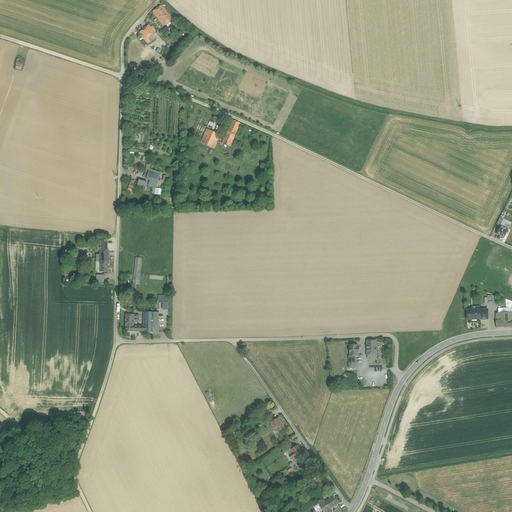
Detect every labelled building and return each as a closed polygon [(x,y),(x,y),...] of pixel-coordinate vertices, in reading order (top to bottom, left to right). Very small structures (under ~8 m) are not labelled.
[(153,12),(159,20),(165,16),(165,15),(167,13),(162,5),(153,12)] [(172,19),(167,13),(165,15),(165,16),(159,20),(163,26),(172,19)] [(150,27),(149,25),(139,32),(144,40),(148,44),(150,42),(153,40),(155,38),(152,34),(154,32),(150,27)] [(149,76),(153,78),(159,71),(156,68),(149,76)] [(240,123),(233,120),(231,125),(228,130),(236,134),(240,123)] [(220,135),(207,129),(201,143),(214,149),(220,135)] [(234,138),(226,134),(222,143),(230,147),(234,138)] [(152,181),(155,182),(156,182),(159,173),(150,169),(147,179),(148,180),(152,181)] [(147,183),(146,187),(153,189),(155,182),(152,181),(148,180),(147,183)] [(139,181),(138,185),(137,188),(145,190),(146,187),(147,183),(139,181)] [(128,190),(135,192),(137,188),(138,185),(134,183),(130,182),(128,190)] [(504,208),(499,220),(502,222),(507,210),(504,208)] [(508,230),(500,226),(497,234),(504,237),(508,230)] [(100,262),(109,262),(109,251),(107,251),(100,251),(100,255),(100,262)] [(132,284),(139,285),(142,259),(136,258),(132,284)] [(100,272),(109,272),(109,262),(100,262),(100,272)] [(467,319),(481,319),(480,310),(466,310),(467,319)] [(143,328),(143,332),(153,332),(154,317),(154,313),(144,312),(143,328)] [(511,327),(511,312),(502,313),(496,314),(496,328),(511,327)] [(125,325),(134,325),(134,323),(135,315),(125,314),(125,325)] [(376,341),(366,341),(366,356),(367,356),(370,356),(370,359),(370,360),(377,360),(376,341)] [(355,356),(358,356),(357,353),(359,353),(359,348),(357,348),(357,345),(349,345),(349,356),(349,357),(355,356)] [(267,422),(263,416),(257,419),(262,426),(267,422)] [(288,429),(281,417),(272,423),(280,434),(288,429)] [(298,445),(296,442),(292,446),(294,449),(291,451),(293,454),(290,456),(294,461),(297,459),(298,460),(307,454),(299,444),(298,445)] [(312,467),(308,460),(299,466),(303,473),(312,467)] [(328,487),(322,478),(314,483),(320,492),(328,487)] [(340,504),(335,496),(328,501),(327,499),(319,505),(324,511),(334,511),(333,509),(340,504)]
